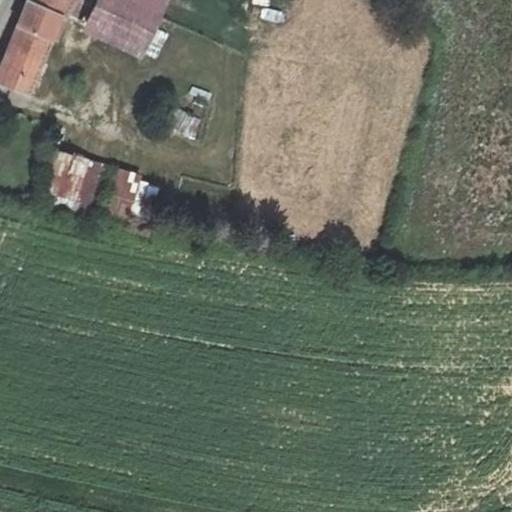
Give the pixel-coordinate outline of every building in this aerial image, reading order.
[(31,0),(24,21),(57,33),(65,15),(72,8),(80,0),(31,0)] [(102,0),(88,33),(145,57),(168,0),(102,0)] [(57,33),(24,21),(0,74),(0,83),(34,95),(57,33)] [(186,105),(208,109),(212,92),(190,87),(186,105)] [(171,132),(195,139),(201,118),(177,111),(171,132)] [(58,156),(43,211),(125,233),(140,178),(58,156)]
